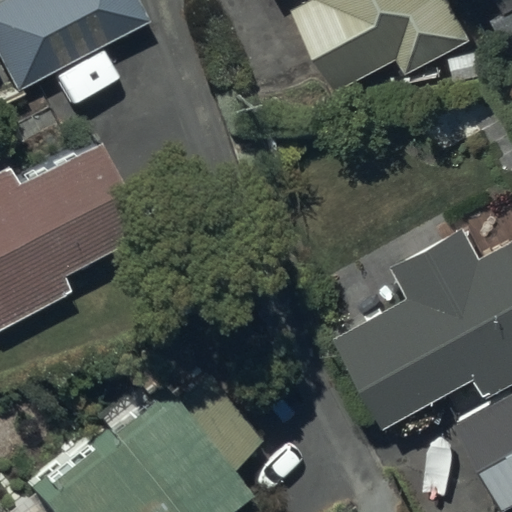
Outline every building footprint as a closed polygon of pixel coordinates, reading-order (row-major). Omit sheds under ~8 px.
[(130,6),(126,0),(0,0),(0,55),(11,74),(130,6)] [(293,0),(332,77),(395,46),(403,61),(470,27),(455,0),(293,0)] [(125,219),(80,135),(0,177),(0,305),(54,277),(46,261),(125,219)] [(406,279),(333,320),(381,407),(470,358),(483,382),(511,366),(511,222),(478,241),(460,208),(389,247),(406,279)] [(181,511),(232,472),(157,377),(32,476),(59,511),(181,511)] [(511,377),(453,410),(500,497),(511,490),(511,377)]
